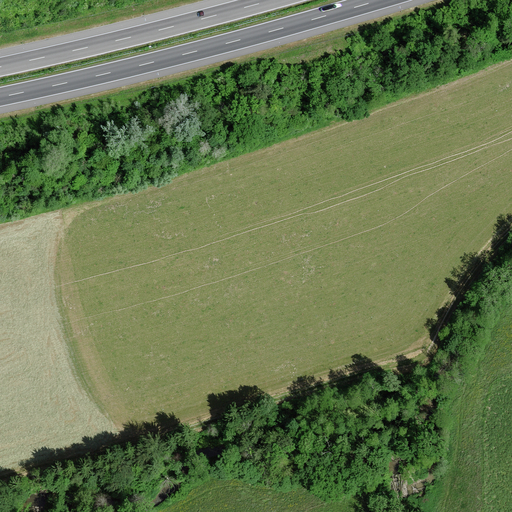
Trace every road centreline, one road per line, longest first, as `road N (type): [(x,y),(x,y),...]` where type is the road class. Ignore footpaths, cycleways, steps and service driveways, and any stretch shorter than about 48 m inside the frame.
road 1 (track): [(0,488),(398,373),(420,357),(448,309),(511,237)]
road 2 (motorway): [(0,97),(379,0)]
road 3 (motorway): [(271,0),(0,66)]
